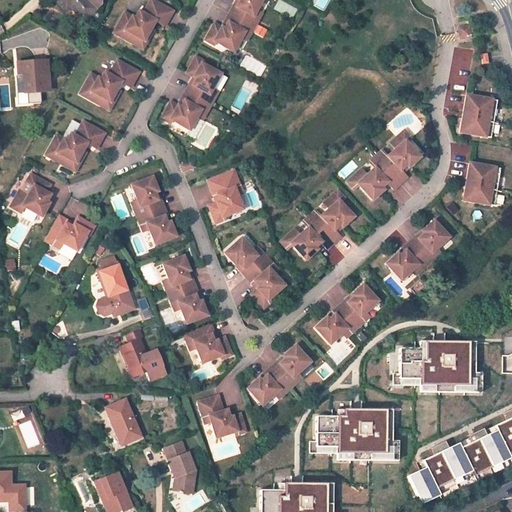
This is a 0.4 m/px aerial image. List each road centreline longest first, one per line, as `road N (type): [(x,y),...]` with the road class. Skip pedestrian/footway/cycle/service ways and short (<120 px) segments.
road 1 (residential): [(438,0),(447,41),(435,114),(442,150),(436,183),(277,328),(249,344)]
road 2 (residential): [(249,344),(165,152),(133,125),(204,0)]
